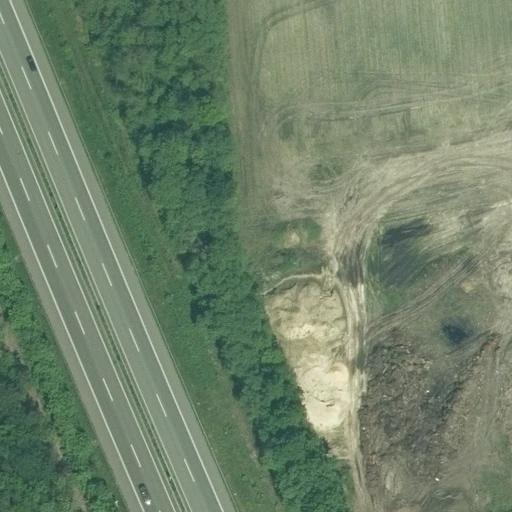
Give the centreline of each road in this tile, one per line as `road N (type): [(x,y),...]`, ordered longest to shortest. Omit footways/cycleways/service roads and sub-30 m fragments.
road 1 (motorway): [(202,511),(0,20)]
road 2 (motorway): [(0,145),(152,511)]
